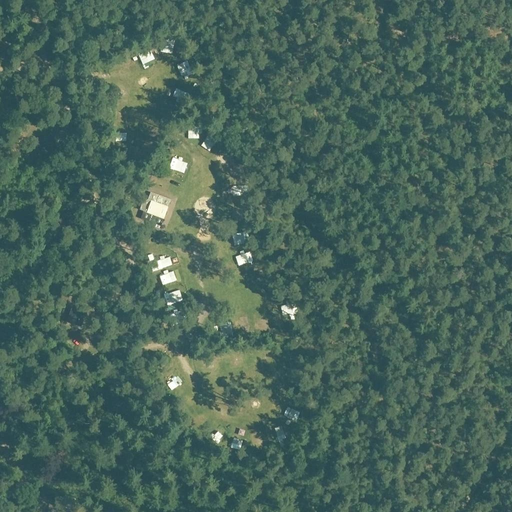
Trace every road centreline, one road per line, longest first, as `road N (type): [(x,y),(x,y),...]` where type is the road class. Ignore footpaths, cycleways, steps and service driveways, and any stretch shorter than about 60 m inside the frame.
road 1 (track): [(48,69),(132,269),(91,355)]
road 2 (track): [(91,355),(177,335),(183,357),(224,408)]
road 3 (track): [(272,400),(252,425),(224,408),(227,387),(239,378),(260,380),(270,392)]
